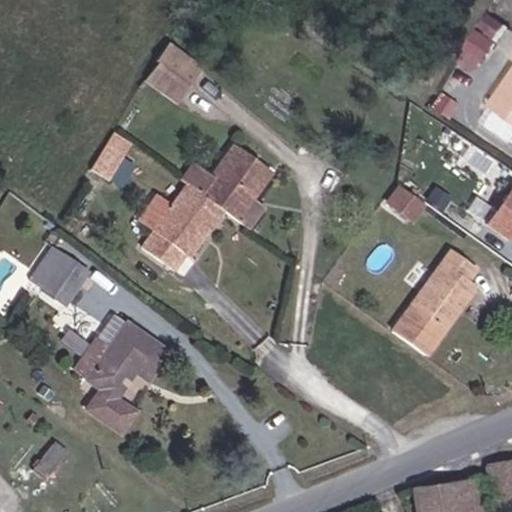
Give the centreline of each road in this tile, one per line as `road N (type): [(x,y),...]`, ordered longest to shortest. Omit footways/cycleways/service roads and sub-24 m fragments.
road 1 (unknown): [(401,467),(305,387),(313,186),(218,101)]
road 2 (unclassified): [(511,422),(294,511)]
